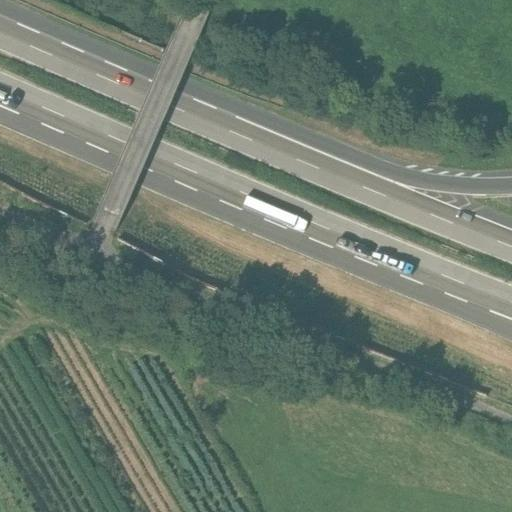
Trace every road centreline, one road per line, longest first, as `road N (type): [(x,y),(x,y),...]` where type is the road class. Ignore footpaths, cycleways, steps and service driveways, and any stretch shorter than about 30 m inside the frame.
road 1 (motorway): [(0,85),(476,290)]
road 2 (motorway): [(511,245),(208,124)]
road 3 (motorway): [(511,183),(438,181),(208,124)]
road 4 (motorway): [(208,124),(0,33)]
